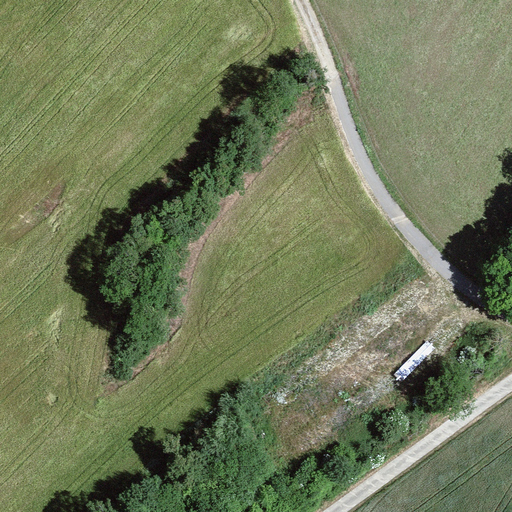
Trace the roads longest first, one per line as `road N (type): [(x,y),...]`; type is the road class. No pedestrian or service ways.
road 1 (track): [(301,0),(384,200),(456,280),(511,318)]
road 2 (track): [(335,511),(511,383)]
